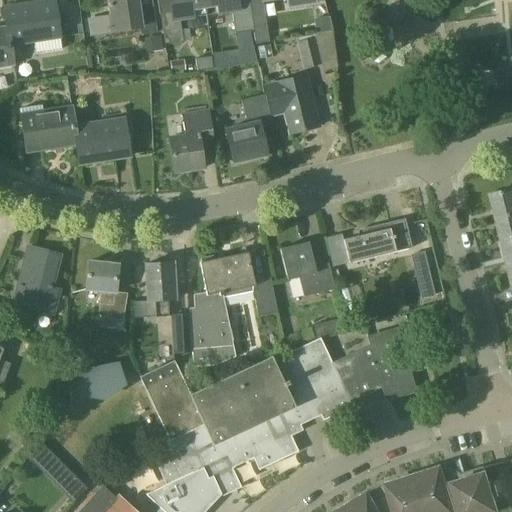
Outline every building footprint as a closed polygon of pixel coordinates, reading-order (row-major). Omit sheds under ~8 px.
[(108,0),(111,18),(88,21),(90,35),(140,27),(141,35),(157,33),(153,6),(137,9),(136,0),(108,0)] [(169,0),(172,14),(163,15),(168,45),(184,43),(180,20),(206,16),(203,0),(169,0)] [(253,27),(248,0),(203,0),(206,16),(232,12),(235,34),(238,33),(239,44),(248,42),(247,32),(253,32),(253,27)] [(248,0),(253,27),(253,32),(255,43),(268,41),(266,25),(267,25),(263,0),(286,0),(288,8),(317,4),(316,0),(248,0)] [(54,1),(3,8),(3,10),(6,28),(7,28),(9,46),(10,45),(10,46),(59,38),(54,1)] [(373,32),(382,24),(381,14),(371,9),(362,17),(363,28),(373,32)] [(6,28),(0,28),(0,67),(13,66),(11,47),(10,46),(10,45),(9,46),(7,28),(6,28)] [(316,37),(298,42),(304,68),(322,64),(322,63),(337,59),(332,31),(315,35),(316,37)] [(494,72),(496,86),(496,90),(511,88),(509,70),(494,72)] [(267,94),(272,116),(284,113),(289,134),(318,127),(306,77),(265,87),(267,94)] [(247,125),(225,131),(233,164),(266,156),(259,129),(258,123),(271,120),(265,95),(241,101),(247,125)] [(73,128),(76,127),(72,107),(20,115),(26,153),(75,145),(76,145),(73,128)] [(174,173),(203,169),(199,143),(213,141),(209,112),(183,116),(186,136),(169,139),(174,173)] [(76,145),(75,145),(78,165),(129,157),(123,120),(76,127),(73,128),(76,145)] [(496,220),(511,215),(511,190),(491,196),(496,220)] [(502,243),(511,240),(511,215),(496,220),(502,243)] [(359,237),(343,241),(348,264),(411,249),(404,220),(362,230),(361,236),(359,237)] [(511,240),(502,243),(508,266),(511,264),(511,240)] [(307,243),(279,250),(287,281),(299,278),(304,296),(331,290),(325,264),(313,266),(312,261),(307,243)] [(51,314),(57,291),(49,289),(58,257),(28,249),(14,304),(51,314)] [(424,252),(410,256),(415,276),(429,273),(424,252)] [(193,308),(188,309),(188,313),(191,353),(192,368),(215,366),(235,358),(221,294),(251,287),(257,317),(278,312),(270,278),(253,282),(247,253),(213,260),(213,257),(200,259),(200,262),(199,263),(205,293),(192,295),(193,308)] [(88,262),(85,290),(100,292),(99,293),(98,307),(102,307),(101,316),(100,329),(115,330),(124,332),(125,319),(128,295),(114,293),(117,265),(88,262)] [(171,264),(146,265),(148,302),(154,301),(155,301),(156,317),(167,317),(166,301),(173,300),(171,264)] [(0,318),(8,322),(12,310),(0,304),(0,318)] [(188,313),(169,315),(172,354),(175,354),(177,354),(191,353),(188,313)] [(368,346),(331,363),(335,374),(348,402),(349,401),(374,389),(378,388),(381,387),(385,402),(390,400),(416,393),(414,388),(411,376),(397,328),(396,328),(366,337),(368,346)] [(173,361),(139,378),(146,393),(151,404),(160,424),(166,436),(159,440),(164,450),(152,457),(165,484),(143,494),(160,509),(157,511),(204,511),(217,499),(220,497),(240,488),(231,469),(252,459),(258,470),(296,452),(297,452),(287,431),(295,427),(302,424),(318,416),(320,415),(322,419),(322,420),(350,407),(351,406),(349,401),(348,402),(335,374),(331,363),(321,341),(320,340),(319,339),(286,354),(272,361),(270,357),(189,395),(173,361)] [(71,365),(71,393),(118,394),(118,365),(71,365)] [(17,468),(11,464),(7,470),(13,474),(17,468)] [(462,474),(448,466),(444,467),(386,485),(368,493),(336,511),(497,511),(494,499),(499,498),(495,485),(490,487),(486,472),(485,469),(484,467),(462,474)] [(135,511),(118,495),(115,499),(102,487),(93,497),(78,511),(135,511)]
